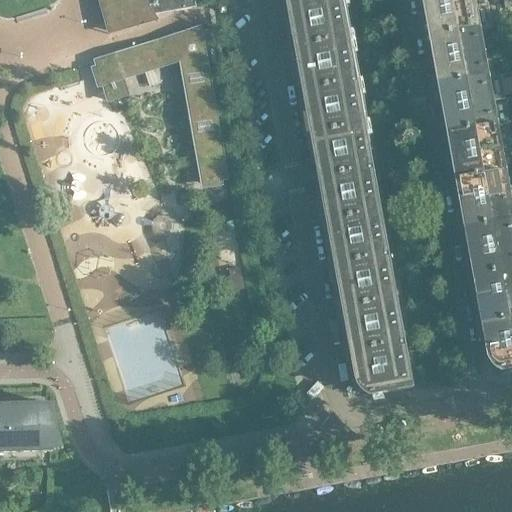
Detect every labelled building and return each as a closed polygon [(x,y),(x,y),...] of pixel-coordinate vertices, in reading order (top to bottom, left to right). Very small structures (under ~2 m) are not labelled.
[(101,0),(110,33),(140,25),(139,19),(138,19),(134,0),(101,0)] [(134,0),(138,19),(139,19),(196,8),(194,0),(134,0)] [(345,41),(337,0),(324,0),(291,6),(299,50),(345,41)] [(472,7),(470,0),(425,0),(429,15),(472,7)] [(511,7),(511,0),(510,0),(503,1),(505,9),(511,7)] [(476,31),(472,7),(429,15),(433,39),(476,31)] [(209,59),(202,27),(170,37),(94,61),(95,67),(90,69),(97,88),(102,87),(107,103),(129,96),(123,80),(180,64),(201,190),(223,185),(222,181),(229,180),(209,59)] [(481,55),(476,31),(433,39),(437,63),(481,55)] [(353,85),(345,41),(299,50),(307,93),(353,85)] [(485,79),(481,55),(437,63),(442,87),(485,79)] [(489,103),(485,79),(442,87),(446,111),(489,103)] [(361,128),(353,85),(307,93),(315,137),(361,128)] [(494,126),(489,103),(446,111),(450,134),(494,126)] [(499,154),(494,126),(450,134),(455,158),(484,153),(485,156),(499,154)] [(364,146),(361,128),(315,137),(319,158),(348,153),(347,149),(364,146)] [(369,172),(364,146),(347,149),(348,153),(319,158),(322,180),(369,172)] [(502,174),(499,154),(485,156),(484,153),(455,158),(459,182),(502,174)] [(377,215),(369,172),(322,180),(330,224),(377,215)] [(507,202),(502,174),(459,182),(463,206),(493,201),(493,204),(507,202)] [(511,222),(507,202),(493,204),(493,201),(463,206),(468,230),(511,222)] [(385,259),(377,215),(330,224),(338,267),(385,259)] [(511,246),(511,226),(511,222),(468,230),(472,254),(511,246)] [(511,271),(511,246),(472,254),(477,278),(511,271)] [(393,302),(385,259),(338,267),(346,310),(393,302)] [(511,295),(511,271),(477,278),(481,302),(511,295)] [(511,320),(511,295),(481,302),(485,325),(511,320)] [(401,346),(393,302),(346,310),(354,354),(401,346)] [(511,345),(511,320),(485,325),(490,349),(511,345)] [(511,345),(490,349),(491,356),(491,359),(492,361),(493,363),(494,365),(495,366),(497,368),(498,368),(500,371),(503,372),(511,370),(511,345)] [(407,382),(401,346),(354,354),(359,380),(360,383),(360,384),(360,385),(361,387),(363,389),(364,391),(366,392),(367,394),(369,395),(371,396),(411,389),(412,389),(413,388),(413,387),(412,381),(407,382)] [(0,454),(43,453),(52,453),(52,451),(63,449),(55,407),(42,407),(0,407),(0,454)]
